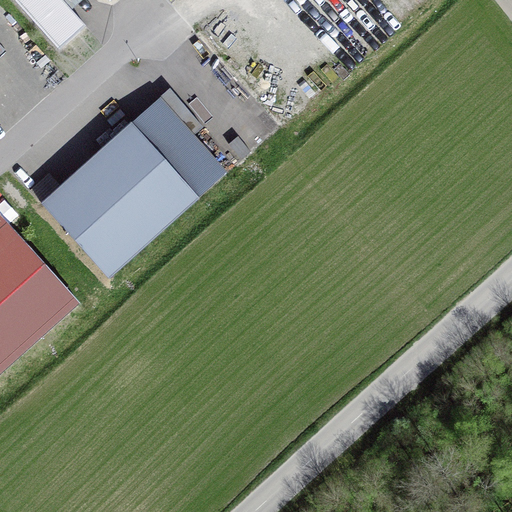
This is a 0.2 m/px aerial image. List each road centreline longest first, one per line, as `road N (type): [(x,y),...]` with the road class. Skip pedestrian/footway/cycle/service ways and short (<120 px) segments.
road 1 (tertiary): [(511,279),(257,511)]
road 2 (residential): [(0,160),(170,6)]
